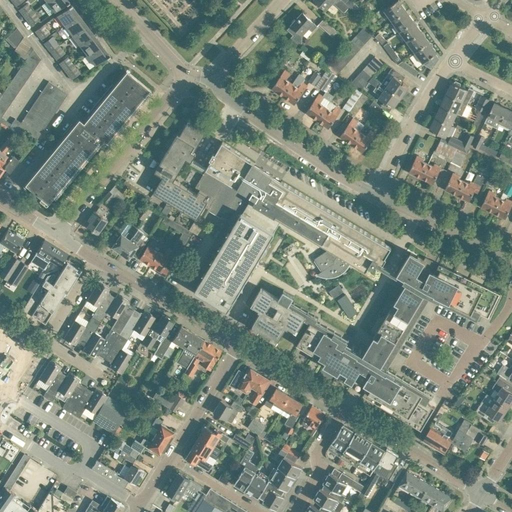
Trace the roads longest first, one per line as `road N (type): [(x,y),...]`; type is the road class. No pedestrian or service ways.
road 1 (residential): [(56,234),(182,76)]
road 2 (residential): [(375,195),(236,105),(214,77)]
road 3 (residential): [(238,344),(96,259)]
road 4 (residential): [(480,345),(437,322),(413,362),(448,383),(467,362)]
road 5 (residential): [(483,488),(343,407)]
road 6 (residential): [(375,195),(452,60)]
road 7 (residential): [(168,457),(238,344)]
road 8 (residential): [(343,407),(238,344)]
